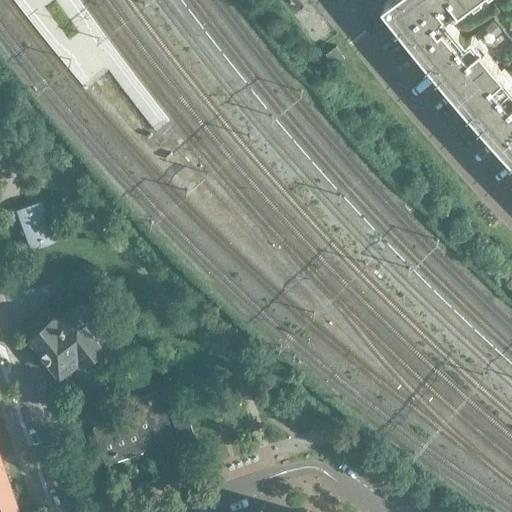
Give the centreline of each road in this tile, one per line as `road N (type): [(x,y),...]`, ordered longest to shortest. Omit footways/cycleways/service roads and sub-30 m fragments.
road 1 (residential): [(511,210),(335,5)]
road 2 (residential): [(68,511),(0,310)]
